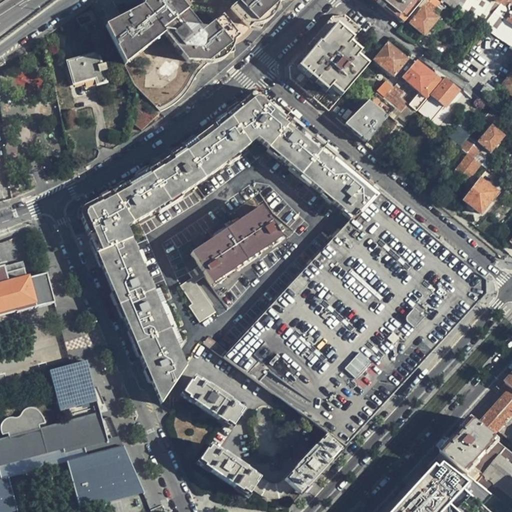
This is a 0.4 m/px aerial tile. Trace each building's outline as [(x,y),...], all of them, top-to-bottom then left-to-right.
[(143,0),(142,9),(124,17),(104,26),(132,83),(157,110),(168,101),(173,98),(177,95),(180,92),(181,88),(185,82),(195,70),(204,64),(212,59),(220,55),(225,54),(229,52),(236,49),(244,42),(249,38),(254,32),(258,24),(260,22),(263,17),(267,11),(272,6),(276,1),(279,0),(143,0)] [(263,17),(260,22),(263,21),(268,18),(272,14),(276,9),(280,3),(281,0),(279,0),(276,1),(272,6),(267,11),(263,17)] [(372,0),(403,24),(423,0),(372,0)] [(444,0),(442,5),(453,12),(460,0),(444,0)] [(460,0),(453,12),(495,38),(505,24),(511,14),(511,13),(493,0),(460,0)] [(511,0),(493,0),(511,13),(511,14),(505,24),(511,28),(511,0)] [(436,22),(422,10),(410,26),(423,38),(436,22)] [(312,99),(330,113),(372,63),(382,50),(342,17),(331,18),(288,67),(289,80),(312,99)] [(495,38),(511,49),(511,28),(505,24),(495,38)] [(407,60),(387,44),(382,50),(372,63),(392,79),(407,60)] [(101,51),(67,59),(74,90),(108,82),(101,51)] [(185,82),(181,88),(183,88),(186,87),(189,85),(193,81),(198,75),(201,70),(204,64),(195,70),(185,82)] [(413,64),(400,80),(426,100),(439,84),(430,77),(413,64)] [(511,96),(511,78),(511,77),(502,88),(511,96)] [(444,109),(456,94),(443,83),(430,98),(444,109)] [(385,100),(390,92),(392,89),(386,85),(378,94),(385,100)] [(404,103),(390,92),(385,100),(384,101),(398,112),(404,103)] [(140,358),(160,405),(163,401),(185,368),(179,355),(184,349),(160,294),(155,295),(126,231),(153,217),(191,191),(216,173),(235,158),(253,143),(349,222),(373,196),(365,189),(321,151),(279,115),(259,98),(248,97),(241,101),(228,111),(192,138),(172,153),(150,169),(130,181),(86,209),(82,223),(94,250),(114,296),(140,358)] [(439,108),(428,98),(422,104),(434,114),(439,108)] [(367,102),(344,126),(352,133),(365,145),(388,121),(367,102)] [(434,114),(422,104),(416,112),(428,122),(434,114)] [(459,126),(450,137),(460,145),(469,134),(459,126)] [(490,153),(503,137),(491,127),(477,143),(490,153)] [(467,140),(458,150),(471,160),(478,152),(471,147),(473,145),(467,140)] [(471,160),(458,150),(451,160),(459,166),(453,173),(466,183),(480,167),(471,160)] [(459,166),(451,160),(446,167),(453,173),(459,166)] [(480,167),(486,171),(490,166),(484,162),(480,167)] [(496,195),(478,181),(462,201),(480,215),(496,195)] [(477,286),(373,196),(349,222),(223,359),(343,446),(454,324),(478,297),(477,286)] [(212,290),(282,242),(260,211),(190,258),(198,269),(188,277),(191,282),(180,289),(193,308),(189,311),(201,328),(216,318),(196,288),(206,281),(212,290)] [(5,278),(24,273),(23,267),(4,272),(5,278)] [(27,283),(24,273),(5,278),(4,272),(0,272),(0,316),(16,313),(16,316),(54,307),(47,278),(27,283)] [(70,367),(48,373),(59,413),(68,411),(97,403),(93,389),(86,363),(70,367)] [(182,398),(225,427),(231,432),(244,413),(194,380),(182,398)] [(478,426),(493,438),(500,431),(511,417),(511,392),(495,408),(478,426)] [(68,411),(71,419),(99,411),(97,403),(68,411)] [(0,426),(1,433),(1,437),(8,435),(10,438),(39,429),(39,426),(46,424),(42,415),(38,410),(30,409),(24,412),(17,420),(15,418),(5,420),(0,426)] [(0,511),(11,511),(17,511),(8,479),(64,462),(79,511),(142,493),(122,446),(87,457),(85,449),(109,442),(99,411),(71,419),(39,429),(10,438),(0,441),(0,511)] [(511,440),(511,417),(500,431),(511,441),(511,440)] [(459,433),(439,454),(464,474),(495,440),(493,438),(478,426),(471,420),(459,433)] [(212,448),(218,453),(231,432),(225,427),(212,448)] [(329,466),(340,453),(338,451),(324,439),(283,483),(293,491),(301,497),(329,466)] [(511,511),(511,453),(495,440),(464,474),(511,511)] [(255,491),(261,483),(218,453),(212,448),(199,466),(221,482),(248,501),(255,491)] [(511,511),(464,474),(439,454),(434,459),(443,466),(437,472),(435,470),(423,482),(417,477),(404,492),(385,511),(511,511)] [(293,491),(283,483),(280,487),(273,488),(268,487),(261,483),(255,491),(263,496),(274,499),(286,496),(293,491)]
